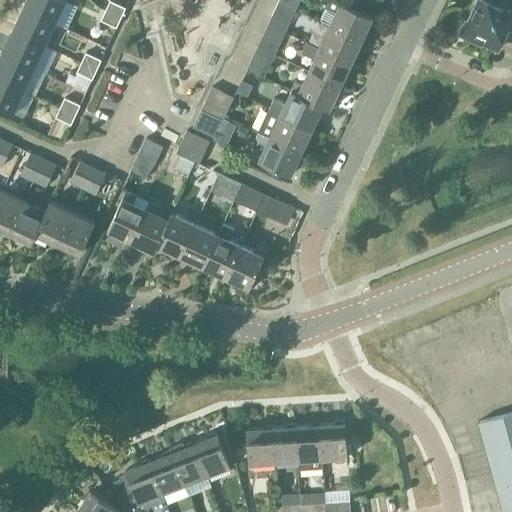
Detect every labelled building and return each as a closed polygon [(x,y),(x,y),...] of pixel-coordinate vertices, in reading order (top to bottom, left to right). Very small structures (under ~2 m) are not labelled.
[(26,0),(22,8),(55,23),(65,1),(64,0),(26,0)] [(330,0),(320,21),(330,26),(362,41),(373,18),(362,13),(367,2),(363,0),(330,0)] [(466,22),(460,35),(482,45),(483,43),(498,50),(509,26),(511,27),(511,1),(509,0),(508,0),(504,10),(481,0),(479,0),(469,23),(466,22)] [(109,1),(104,10),(120,18),(125,8),(109,1)] [(296,10),(278,2),(268,24),(286,33),(296,10)] [(55,23),(22,8),(12,30),(44,46),(55,23)] [(120,18),(104,10),(100,20),(116,28),(120,18)] [(286,33),(268,24),(264,31),(283,40),(286,33)] [(330,26),(320,48),(351,63),(362,41),(330,26)] [(12,30),(1,53),(33,68),(44,46),(12,30)] [(320,48),(308,43),(303,54),(315,59),(309,72),(341,87),(351,63),(320,48)] [(1,53),(0,54),(0,79),(23,91),(33,68),(1,53)] [(84,53),(80,62),(96,70),(101,60),(84,53)] [(96,70),(80,62),(76,72),(92,79),(96,70)] [(246,70),(247,70),(264,78),(267,72),(249,63),(246,70)] [(309,72),(303,85),(296,81),(291,91),(298,94),(298,95),(322,107),(329,110),(341,87),(309,72)] [(23,91),(0,79),(0,107),(12,113),(23,91)] [(242,81),(237,92),(248,97),(253,86),(242,81)] [(212,87),(202,110),(213,115),(223,93),(212,87)] [(274,99),(269,109),(312,129),(322,107),(298,95),(298,94),(291,91),(285,104),(274,99)] [(223,120),(224,118),(234,98),(234,97),(223,93),(213,115),(223,120)] [(59,107),(75,115),(79,105),(63,98),(59,107)] [(75,115),(59,107),(55,117),(71,124),(75,115)] [(312,129),(269,109),(258,132),(269,138),(270,137),(301,151),(312,129)] [(216,137),(214,139),(219,142),(229,121),(224,118),(223,120),(213,115),(202,110),(194,126),(216,137)] [(209,142),(187,131),(186,131),(181,142),(204,153),(209,142)] [(270,137),(269,138),(258,160),(290,175),(301,151),(270,137)] [(153,170),(163,147),(146,139),(135,162),(153,170)] [(0,140),(0,166),(2,167),(12,146),(0,140)] [(204,153),(181,142),(176,153),(199,164),(204,153)] [(33,181),(43,160),(31,154),(21,176),(33,181)] [(43,160),(33,181),(46,188),(56,166),(43,160)] [(83,189),(93,167),(81,161),(70,183),(83,189)] [(107,174),(93,167),(83,189),(96,196),(107,174)] [(234,180),(226,197),(233,200),(241,183),(234,180)] [(233,200),(240,204),(248,187),(241,183),(233,200)] [(1,190),(0,192),(0,228),(9,233),(24,201),(1,190)] [(131,241),(146,210),(132,203),(135,196),(124,192),(106,230),(131,241)] [(45,211),(24,201),(9,233),(31,243),(35,234),(46,211),(45,211)] [(49,201),(45,211),(46,211),(35,234),(57,245),(72,212),(49,201)] [(280,222),(288,205),(281,202),(273,219),(280,222)] [(157,245),(172,213),(149,203),(146,210),(131,241),(140,246),(138,249),(149,254),(151,251),(154,252),(158,246),(157,245)] [(72,212),(57,245),(79,255),(94,223),(72,212)] [(195,224),(172,213),(157,245),(158,246),(180,256),(195,224)] [(223,223),(217,234),(202,266),(226,277),(240,245),(227,239),(233,228),(223,223)] [(217,234),(195,224),(180,256),(202,266),(217,234)] [(240,245),(226,277),(249,288),(250,284),(255,286),(261,273),(257,271),(267,249),(256,244),(253,251),(240,245)] [(511,511),(511,412),(479,421),(504,511),(511,511)] [(321,425),(323,460),(348,458),(345,423),(321,425)] [(323,460),(321,425),(297,426),(299,461),(300,471),(324,470),(323,460)] [(297,426),(273,428),(275,463),(299,461),(297,426)] [(275,463),(273,428),(248,430),(250,465),(275,463)] [(195,443),(207,476),(229,467),(217,435),(195,443)] [(184,443),(172,448),(173,452),(186,484),(207,476),(195,443),(186,447),(184,443)] [(186,484),(173,452),(151,461),(163,493),(186,484)] [(128,474),(119,477),(126,494),(135,491),(140,502),(163,493),(151,461),(127,470),(128,474)] [(120,511),(91,491),(77,511),(120,511)] [(350,511),(350,500),(326,502),(326,511),(350,511)] [(326,511),(326,502),(316,503),(316,511),(326,511)]
